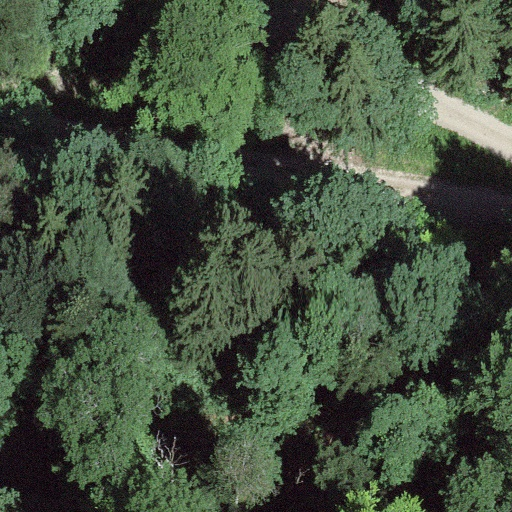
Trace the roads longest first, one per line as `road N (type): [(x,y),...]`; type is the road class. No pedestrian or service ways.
road 1 (track): [(0,133),(511,205)]
road 2 (track): [(261,0),(511,145)]
